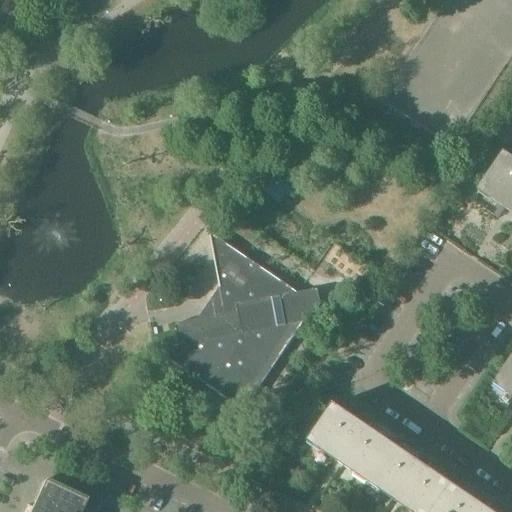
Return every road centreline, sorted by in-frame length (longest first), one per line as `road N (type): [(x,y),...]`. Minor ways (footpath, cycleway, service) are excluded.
road 1 (residential): [(233,511),(14,410)]
road 2 (residential): [(511,305),(432,423),(511,478)]
